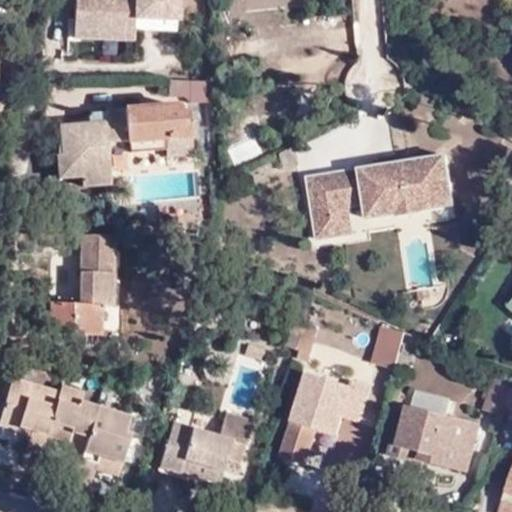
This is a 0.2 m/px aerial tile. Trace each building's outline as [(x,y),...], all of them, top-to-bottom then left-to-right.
[(177,0),(74,0),(74,42),(132,43),(133,20),(177,20),(177,0)] [(123,145),(124,149),(128,148),(128,157),(165,153),(166,153),(165,142),(190,139),(187,115),(178,116),(178,109),(175,107),(120,113),(123,145)] [(103,123),(52,127),(56,181),(80,179),(81,190),(108,188),(105,146),(123,145),(120,113),(120,111),(102,112),(103,123)] [(165,153),(128,157),(129,167),(166,162),(165,153)] [(444,158),(306,179),(316,240),(350,235),(347,209),(365,206),(367,221),(452,209),(444,158)] [(440,227),(435,236),(462,249),(468,239),(440,227)] [(47,303),(45,336),(100,338),(101,307),(113,307),(116,238),(80,236),(78,305),(47,303)] [(284,345),(299,350),(306,326),(291,322),(284,345)] [(395,363),(403,331),(391,326),(378,323),(370,358),(395,363)] [(316,329),(306,326),(299,350),(309,353),(316,329)] [(247,346),(244,356),(261,361),(264,351),(247,346)] [(57,390),(13,375),(1,410),(12,414),(10,421),(20,424),(18,429),(29,433),(25,445),(39,449),(44,434),(64,441),(68,433),(82,438),(79,446),(75,457),(60,452),(53,473),(84,484),(92,462),(96,452),(117,458),(127,429),(120,426),(124,412),(79,397),(80,391),(59,383),(57,390)] [(310,376),(287,459),(311,465),(321,427),(324,416),(345,423),(348,414),(364,419),(374,384),(355,378),(353,387),(310,376)] [(498,380),(488,412),(502,416),(511,385),(498,380)] [(412,407),(399,453),(470,472),(483,426),(412,407)] [(12,414),(1,410),(0,413),(0,422),(18,429),(20,424),(10,421),(12,414)] [(252,422),(227,415),(220,434),(176,420),(163,464),(181,470),(185,458),(226,471),(229,462),(239,465),(252,422)] [(321,427),(343,433),(345,423),(324,416),(321,427)] [(68,433),(64,441),(79,446),(82,438),(68,433)] [(92,462),(113,469),(117,458),(96,452),(92,462)] [(181,470),(222,483),(226,471),(185,458),(181,470)]
